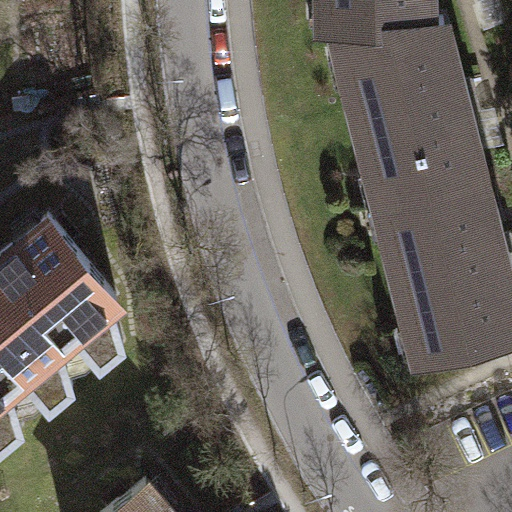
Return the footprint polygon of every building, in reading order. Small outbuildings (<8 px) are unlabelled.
[(341,35),(355,36),(423,19),(422,0),(338,0),(340,18),(341,35)] [(447,16),(423,19),(355,36),(362,66),(355,77),(376,166),(382,154),(392,192),(480,168),(463,91),(447,16)] [(511,283),(502,248),(480,168),(392,192),(401,224),(388,228),(411,313),(422,310),(433,351),(511,328),(511,283)] [(49,213),(0,252),(0,379),(112,289),(49,213)] [(177,511),(144,473),(97,511),(177,511)]
